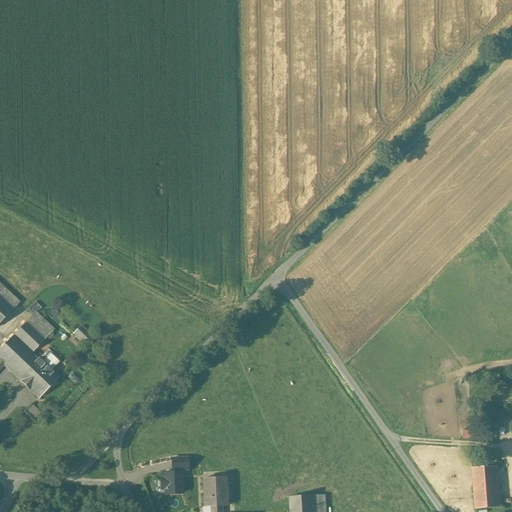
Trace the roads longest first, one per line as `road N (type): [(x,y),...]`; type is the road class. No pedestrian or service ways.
road 1 (unclassified): [(118,432),(511,39)]
road 2 (track): [(271,279),(440,511)]
